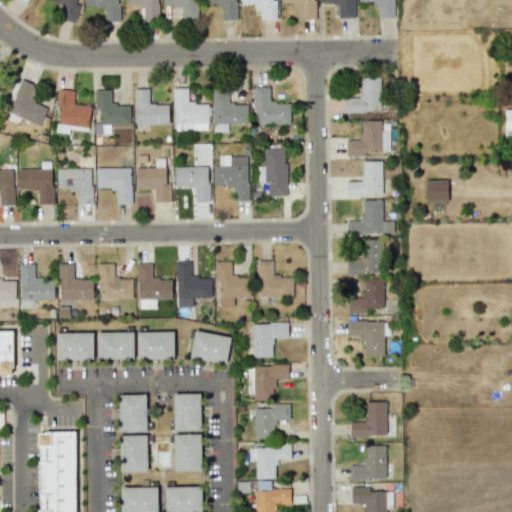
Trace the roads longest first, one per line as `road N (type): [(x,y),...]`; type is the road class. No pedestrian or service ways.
road 1 (residential): [(317,54),(322,511)]
road 2 (residential): [(0,24),(25,43),(76,56),(401,53)]
road 3 (residential): [(0,236),(319,232)]
